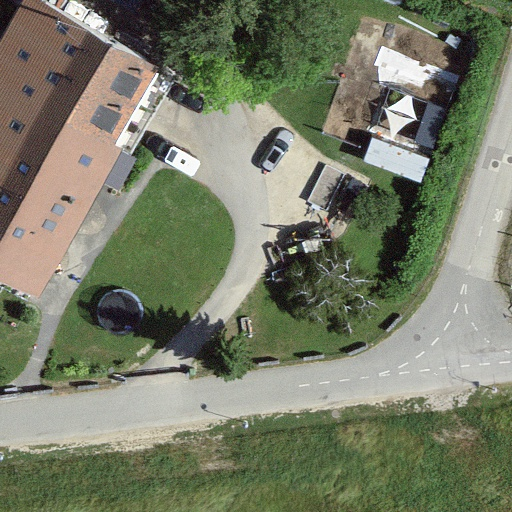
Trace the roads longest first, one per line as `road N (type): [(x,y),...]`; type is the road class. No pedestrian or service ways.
road 1 (residential): [(439,368),(0,429)]
road 2 (residential): [(511,131),(439,368)]
